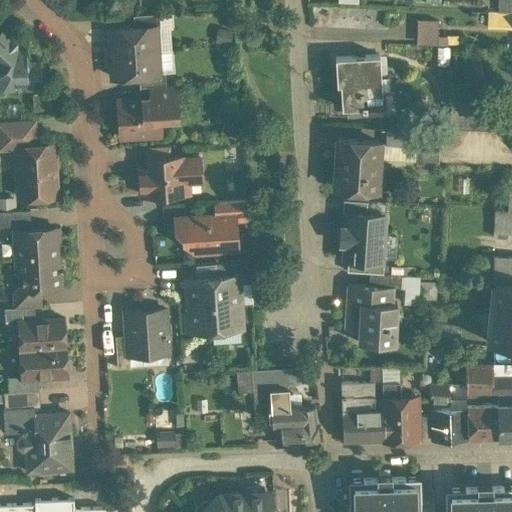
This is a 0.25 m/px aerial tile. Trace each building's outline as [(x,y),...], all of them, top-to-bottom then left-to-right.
[(511,0),(499,0),(499,10),(511,11),(511,0)] [(498,10),(490,10),(489,26),(498,27),(498,10)] [(511,11),(499,10),(498,10),(498,27),(511,27),(511,11)] [(161,12),(134,14),(135,26),(157,24),(157,26),(161,25),(161,12)] [(419,39),(439,40),(440,16),(420,15),(419,39)] [(135,26),(110,27),(111,51),(158,48),(157,26),(157,24),(135,26)] [(0,65),(3,68),(4,70),(9,64),(12,68),(13,74),(29,73),(28,60),(28,47),(19,47),(8,37),(11,34),(9,32),(9,28),(4,28),(2,26),(0,28),(0,65)] [(158,48),(111,51),(113,75),(139,74),(160,72),(160,71),(158,48)] [(380,53),(336,56),(338,82),(341,82),(343,106),(350,106),(363,105),(363,102),(363,93),(381,92),(382,91),(380,53)] [(12,68),(9,64),(4,70),(3,68),(0,70),(0,83),(4,87),(42,85),(41,59),(28,60),(29,73),(13,74),(12,68)] [(160,72),(139,74),(140,86),(151,85),(166,84),(166,71),(160,71),(160,72)] [(166,84),(151,85),(152,97),(159,96),(160,114),(171,114),(170,97),(177,96),(176,83),(166,84)] [(151,85),(140,86),(141,98),(152,97),(151,85)] [(50,92),(34,93),(34,106),(51,105),(50,92)] [(381,92),(363,93),(363,102),(367,102),(367,103),(382,103),(381,92)] [(141,98),(119,99),(121,135),(161,132),(160,114),(159,96),(152,97),(141,98)] [(496,104),(452,103),(451,127),(495,128),(496,104)] [(509,106),(496,104),(495,128),(508,129),(509,106)] [(363,105),(350,106),(351,114),(364,113),(363,106),(363,105)] [(32,118),(0,119),(0,134),(17,134),(33,133),(32,118)] [(415,130),(387,128),(386,143),(416,145),(415,130)] [(33,133),(17,134),(18,145),(34,144),(33,133)] [(380,140),(338,137),(335,185),(377,188),(380,140)] [(34,144),(18,145),(21,196),(56,194),(53,142),(34,144)] [(440,142),(417,142),(418,162),(439,163),(440,142)] [(170,144),(144,146),(145,159),(151,158),(151,157),(171,156),(170,144)] [(171,156),(151,157),(151,158),(145,159),(146,166),(141,166),(143,193),(188,191),(188,178),(201,178),(200,156),(186,156),(186,155),(171,156)] [(347,211),(367,212),(368,200),(344,198),(343,212),(347,212),(347,211)] [(247,199),(214,201),(215,213),(234,212),(234,220),(248,219),(247,199)] [(511,208),(508,208),(495,207),(494,235),(511,236),(511,208)] [(31,208),(0,209),(0,224),(32,223),(31,208)] [(383,258),(386,213),(367,212),(347,211),(347,212),(346,225),(342,225),(341,241),(345,242),(344,257),(349,258),(383,260),(383,258)] [(215,213),(178,215),(178,226),(186,233),(186,239),(199,250),(236,248),(234,220),(234,212),(215,213)] [(58,226),(15,229),(17,257),(57,254),(56,240),(58,237),(58,226)] [(57,254),(17,257),(17,269),(24,274),(24,281),(23,282),(24,291),(24,292),(41,291),(41,285),(61,284),(61,272),(57,270),(56,264),(58,264),(57,254)] [(511,255),(493,254),(493,278),(511,279),(511,255)] [(385,258),(383,258),(383,260),(349,258),(348,270),(370,271),(384,272),(385,258)] [(250,259),(214,261),(215,273),(239,272),(240,281),(251,280),(250,259)] [(384,272),(370,271),(370,283),(399,285),(399,286),(406,287),(406,273),(384,272)] [(215,273),(187,275),(191,330),(243,326),(240,281),(239,272),(215,273)] [(511,279),(493,278),(492,306),(485,305),(483,323),(489,323),(488,339),(511,341),(511,279)] [(437,279),(425,279),(424,294),(437,294),(437,279)] [(370,283),(349,282),(346,326),(360,327),(359,340),(395,342),(398,302),(393,302),(394,286),(399,286),(399,285),(370,283)] [(263,286),(252,286),(253,302),(264,301),(263,286)] [(41,291),(24,292),(24,291),(15,291),(16,305),(35,304),(42,303),(41,291)] [(16,305),(5,305),(6,321),(19,320),(19,319),(35,318),(35,304),(16,305)] [(166,307),(126,309),(127,333),(129,353),(130,353),(168,351),(166,307)] [(35,318),(19,319),(19,320),(21,347),(65,344),(64,316),(35,318)] [(127,333),(116,334),(118,366),(131,365),(130,353),(129,353),(127,333)] [(494,344),(482,343),(481,353),(494,353),(494,344)] [(65,344),(21,347),(23,373),(23,375),(39,374),(67,372),(65,344)] [(494,364),(466,363),(467,390),(480,391),(493,392),(494,374),(494,364)] [(299,365),(253,368),(254,384),(270,383),(271,387),(289,385),(289,382),(300,381),(299,365)] [(39,374),(23,375),(23,373),(9,374),(9,389),(39,388),(39,374)] [(511,375),(494,374),(493,392),(498,392),(498,402),(511,402),(511,375)] [(375,380),(342,380),(343,409),(368,408),(368,403),(374,402),(375,380)] [(400,381),(383,381),(384,407),(385,438),(418,437),(418,435),(431,435),(432,435),(431,411),(417,412),(417,395),(401,396),(400,381)] [(450,382),(430,382),(431,398),(451,399),(450,382)] [(270,383),(254,384),(255,408),(272,407),(270,387),(271,387),(270,383)] [(315,404),(291,405),(289,385),(271,387),(270,387),(272,407),(273,424),(281,423),(283,441),(302,446),(321,445),(315,404)] [(39,388),(9,390),(9,389),(4,390),(5,404),(5,405),(34,404),(40,403),(39,388)] [(480,391),(467,390),(467,402),(480,402),(480,391)] [(511,401),(511,402),(498,402),(499,434),(511,433),(511,401)] [(480,402),(467,402),(468,407),(469,435),(499,434),(498,402),(480,402)] [(69,409),(35,411),(34,404),(5,405),(5,404),(3,404),(5,430),(25,428),(26,432),(22,433),(18,437),(18,443),(22,447),(26,447),(28,468),(73,466),(69,409)] [(368,408),(343,409),(344,439),(385,438),(384,407),(368,408)] [(468,407),(431,407),(431,411),(432,435),(431,435),(432,437),(469,436),(469,435),(468,407)] [(281,423),(273,424),(276,437),(275,439),(283,441),(281,423)] [(377,473),(377,477),(348,478),(349,511),(421,511),(420,476),(391,476),(391,472),(377,473)] [(478,482),(478,486),(445,487),(445,511),(511,511),(511,485),(492,486),(492,482),(478,482)] [(63,502),(53,502),(52,500),(51,500),(51,502),(21,503),(20,501),(19,501),(19,511),(106,511),(107,508),(105,508),(105,510),(65,511),(64,486),(62,486),(63,502)] [(272,511),(272,489),(220,491),(200,511),(272,511)]
